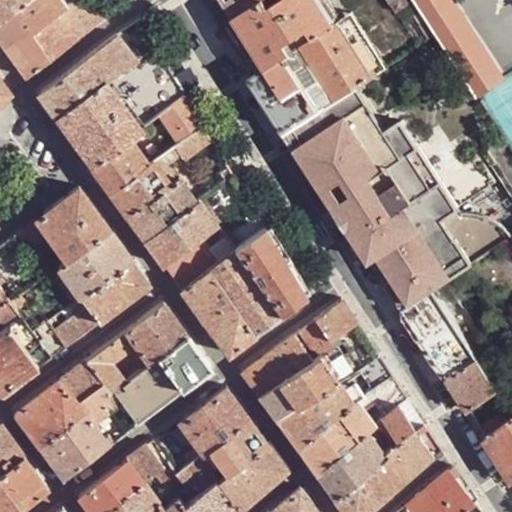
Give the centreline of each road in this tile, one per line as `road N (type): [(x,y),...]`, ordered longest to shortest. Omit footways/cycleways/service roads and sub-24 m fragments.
road 1 (tertiary): [(168,0),(459,442)]
road 2 (residential): [(87,170),(333,511)]
road 3 (residential): [(144,0),(24,87)]
road 4 (residential): [(79,511),(0,406)]
